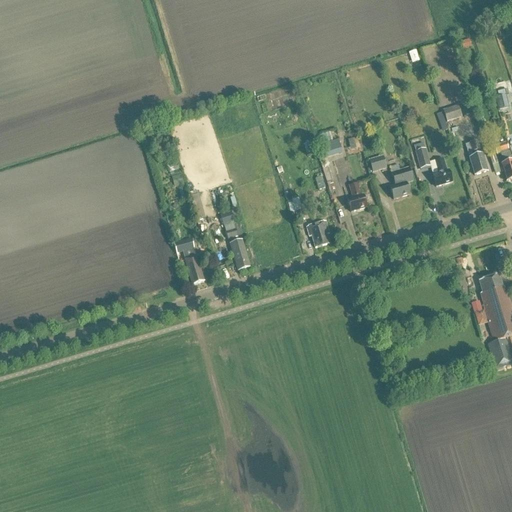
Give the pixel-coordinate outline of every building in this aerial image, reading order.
[(511,30),(510,23),(502,25),(505,35),(511,32),(511,30)] [(469,41),(461,43),(463,51),(471,49),(469,41)] [(409,55),(412,65),(419,63),(416,53),(409,55)] [(505,96),(495,98),(498,110),(508,108),(505,96)] [(463,118),(470,116),(466,106),(460,108),(463,118)] [(446,124),(461,119),(458,107),(442,113),(446,124)] [(320,137),(323,148),(319,149),(322,160),(341,155),(338,144),(334,145),(330,134),(320,137)] [(481,157),(477,143),(469,146),(473,159),(469,160),(474,178),(487,174),(482,157),(481,157)] [(303,146),(307,158),(314,156),(310,144),(303,146)] [(423,145),(413,148),(415,154),(425,151),(423,145)] [(496,156),(508,152),(506,145),(494,149),(496,156)] [(415,154),(420,171),(430,168),(425,151),(415,154)] [(511,164),(509,155),(501,157),(504,166),(500,168),(502,174),(503,174),(506,184),(511,182),(511,164)] [(492,167),(497,165),(494,156),(489,158),(492,167)] [(382,157),(368,161),(372,173),(386,170),(382,157)] [(442,160),(434,163),(438,176),(432,177),(436,189),(451,184),(448,173),(446,173),(442,160)] [(392,174),(400,172),(398,165),(390,168),(392,174)] [(405,186),(412,184),(408,171),(391,176),(395,189),(390,190),(393,202),(409,197),(405,186)] [(172,179),(175,189),(184,187),(181,176),(172,179)] [(361,198),(357,186),(349,188),(353,201),(347,203),(350,214),(366,209),(363,198),(361,198)] [(190,198),(196,222),(205,219),(199,196),(190,198)] [(291,201),(295,213),(298,223),(304,221),(298,200),(291,201)] [(220,217),(227,241),(239,238),(231,214),(220,217)] [(329,236),(325,224),(306,229),(309,239),(311,238),(315,250),(329,246),(326,237),(329,236)] [(194,251),(191,241),(173,246),(176,256),(183,254),(185,261),(184,261),(191,287),(203,284),(196,258),(195,258),(192,251),(194,251)] [(243,250),(241,244),(241,243),(238,244),(231,246),(239,273),(249,270),(247,263),(243,250)] [(502,290),(498,278),(479,284),(482,296),(480,296),(484,308),(480,309),(480,308),(473,310),(474,315),(484,313),(493,345),(488,346),(495,372),(511,366),(511,361),(506,341),(511,339),(511,310),(506,291),(502,290)]
